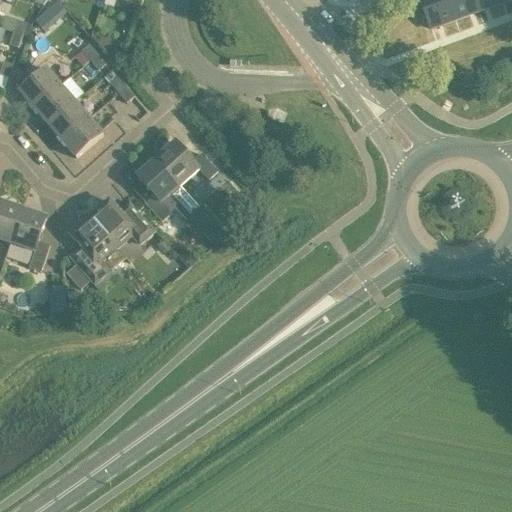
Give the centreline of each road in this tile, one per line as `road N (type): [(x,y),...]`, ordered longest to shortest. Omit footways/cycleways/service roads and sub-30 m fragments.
road 1 (residential): [(163,91),(175,103),(71,195),(44,186),(0,142)]
road 2 (primary): [(400,227),(214,387)]
road 3 (primary): [(214,387),(420,256)]
road 4 (residential): [(340,64),(301,83),(219,80),(186,52),(175,0)]
road 5 (primary): [(36,511),(214,387)]
road 6 (residential): [(441,150),(340,64)]
road 7 (residential): [(340,64),(407,173)]
